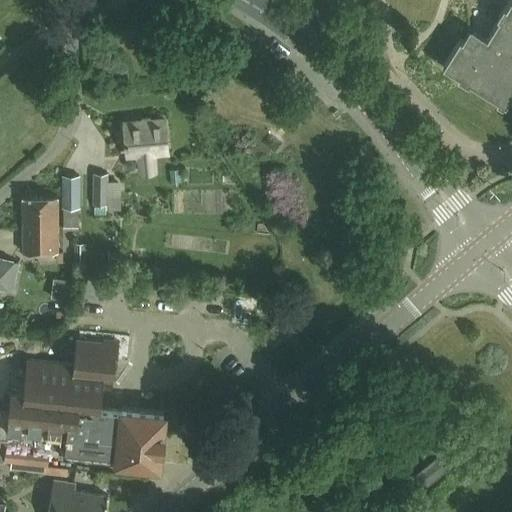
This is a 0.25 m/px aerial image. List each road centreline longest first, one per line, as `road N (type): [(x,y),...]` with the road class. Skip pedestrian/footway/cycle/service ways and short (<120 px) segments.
road 1 (secondary): [(170,511),(482,248)]
road 2 (secondary): [(482,248),(341,73),(239,0)]
road 3 (unclassified): [(0,197),(73,124),(71,35),(83,0)]
